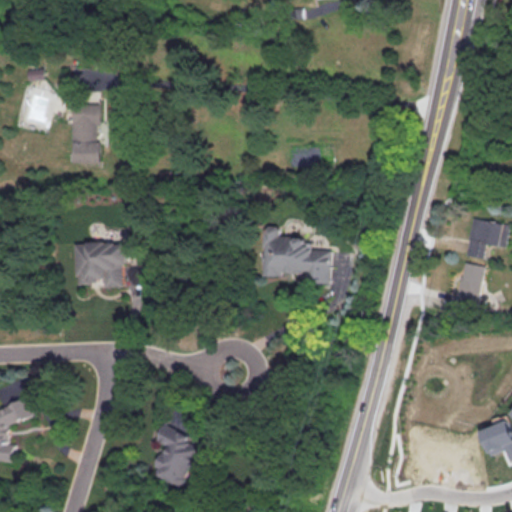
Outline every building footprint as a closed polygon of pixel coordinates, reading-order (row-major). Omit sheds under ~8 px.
[(75,160),(103,161),(105,98),(77,98),(75,160)] [(468,254),(485,257),(487,242),(507,246),(511,222),(474,216),(468,254)] [(263,273),(283,274),(283,270),(309,271),(309,281),(331,282),(333,248),(313,247),(313,237),(279,236),(279,225),(265,224),(263,273)] [(80,241),(81,282),(107,282),(107,286),(127,285),(126,262),(131,262),(130,240),(80,241)] [(487,265),(465,260),(457,301),(486,307),(488,296),(481,294),(487,265)] [(36,414),(30,396),(0,407),(0,458),(0,459),(18,460),(19,443),(12,442),(13,422),(36,414)] [(484,429),(511,419),(511,453),(510,448),(495,455),(484,429)] [(159,439),(169,443),(156,473),(182,484),(200,446),(189,441),(193,433),(167,422),(159,439)]
